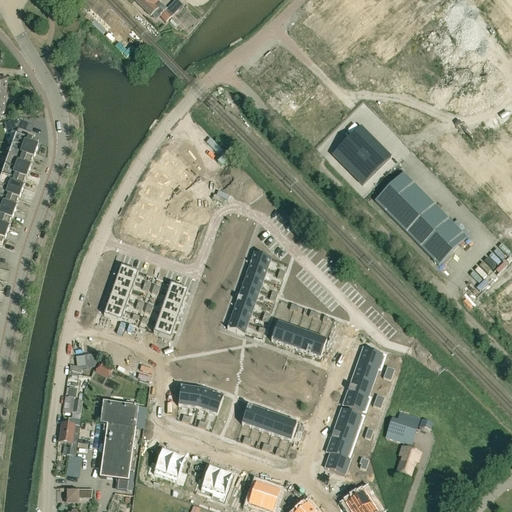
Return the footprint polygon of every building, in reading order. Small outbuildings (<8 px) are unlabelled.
[(134,0),(151,17),(158,10),(162,5),(158,1),(159,0),(134,0)] [(465,12),(467,17),(477,14),(473,3),(466,6),(468,11),(465,12)] [(173,4),(159,17),(165,23),(172,16),(173,17),(179,10),(173,4)] [(178,15),(189,29),(198,22),(188,8),(178,15)] [(179,25),(173,19),(170,22),(175,28),(179,25)] [(440,33),(451,43),(462,33),(451,22),(440,33)] [(433,39),(441,33),(435,26),(428,32),(433,39)] [(413,34),(420,44),(429,38),(422,28),(413,34)] [(310,44),(320,40),(316,30),(306,33),(310,44)] [(420,49),(430,62),(443,52),(433,39),(420,49)] [(362,97),(368,103),(375,96),(370,90),(362,97)] [(299,96),(299,92),(276,92),(276,106),(290,106),(290,96),(299,96)] [(447,94),(437,100),(453,122),(462,116),(447,94)] [(401,143),(421,125),(417,121),(397,139),(401,143)] [(391,159),(361,128),(332,157),(362,187),(391,159)] [(35,136),(18,130),(12,146),(36,154),(38,148),(37,148),(38,144),(33,142),(35,136)] [(33,161),(36,154),(12,146),(9,156),(31,164),(32,160),(33,161)] [(148,182),(129,234),(189,255),(197,233),(159,220),(169,191),(179,181),(189,191),(198,182),(171,155),(149,178),(148,182)] [(29,168),(31,164),(9,156),(5,166),(28,175),(31,169),(29,168)] [(204,217),(226,168),(219,165),(213,177),(209,175),(198,198),(202,200),(196,213),(204,217)] [(26,181),(28,175),(5,166),(1,177),(24,185),(25,181),(26,181)] [(466,239),(403,175),(375,203),(438,267),(466,239)] [(22,189),(24,185),(1,177),(0,180),(0,187),(21,195),(23,189),(22,189)] [(19,201),(21,195),(0,187),(0,199),(17,205),(18,201),(19,201)] [(15,209),(17,205),(0,199),(0,210),(14,215),(16,209),(15,209)] [(12,222),(14,215),(0,210),(0,221),(9,225),(11,221),(12,222)] [(8,229),(9,225),(0,221),(0,233),(7,236),(9,230),(8,229)] [(254,254),(250,265),(267,271),(271,260),(254,254)] [(250,265),(246,276),(263,282),(267,271),(250,265)] [(121,268),(118,278),(135,284),(138,274),(121,268)] [(246,276),(243,287),(260,293),(263,282),(246,276)] [(118,278),(114,287),(131,293),(135,284),(118,278)] [(171,285),(167,295),(184,301),(188,291),(171,285)] [(114,287),(111,297),(128,303),(131,293),(114,287)] [(243,287),(239,297),(256,304),(260,293),(243,287)] [(167,295),(164,305),(181,311),(184,301),(167,295)] [(111,297),(107,307),(124,313),(128,303),(111,297)] [(239,297),(235,308),(252,314),(256,304),(239,297)] [(164,305),(160,315),(178,321),(181,311),(164,305)] [(107,307),(104,317),(121,323),(124,313),(107,307)] [(235,308),(231,319),(248,325),(252,314),(235,308)] [(160,315),(157,324),(174,330),(178,321),(160,315)] [(231,319),(227,330),(244,336),(248,325),(231,319)] [(273,323),(267,341),(277,345),(283,327),(273,323)] [(157,324),(153,334),(171,340),(174,330),(157,324)] [(283,327),(277,345),(287,348),(293,330),(283,327)] [(293,330),(287,348),(296,351),(303,333),(293,330)] [(303,333),(296,351),(306,355),(312,337),(303,333)] [(312,337),(306,355),(316,358),(322,340),(312,337)] [(363,350),(358,364),(378,372),(383,357),(363,350)] [(317,399),(281,379),(291,361),(274,351),(264,369),(270,372),(269,375),(277,380),(272,388),(311,410),(317,399)] [(101,362),(100,354),(86,356),(87,368),(97,367),(97,362),(101,362)] [(109,367),(113,361),(105,356),(96,372),(110,379),(115,370),(109,367)] [(358,364),(353,379),(373,386),(378,372),(358,364)] [(353,379),(348,393),(368,400),(373,386),(353,379)] [(70,389),(68,398),(76,399),(77,390),(70,389)] [(181,389),(178,408),(189,409),(191,390),(181,389)] [(191,390),(189,409),(198,411),(203,392),(191,390)] [(203,392),(198,411),(207,414),(213,396),(203,392)] [(348,393),(343,407),(363,414),(368,400),(348,393)] [(213,396),(207,414),(217,417),(223,399),(213,396)] [(83,403),(75,401),(73,413),(81,415),(83,403)] [(139,408),(132,407),(133,403),(126,402),(126,406),(103,403),(100,425),(107,426),(100,479),(119,482),(117,492),(127,493),(128,492),(132,493),(133,482),(129,482),(139,408)] [(248,408),(242,426),(252,430),(258,412),(248,408)] [(341,411),(336,425),(357,432),(362,418),(341,411)] [(258,412),(252,430),(261,433),(268,415),(258,412)] [(268,415),(261,433),(271,436),(277,418),(268,415)] [(277,418),(271,436),(281,440),(287,422),(277,418)] [(392,420),(386,440),(404,445),(411,447),(418,427),(392,420)] [(287,422),(281,440),(291,443),(297,425),(287,422)] [(77,442),(73,442),(75,427),(62,425),(59,443),(70,445),(69,449),(65,448),(64,456),(75,457),(77,442)] [(336,425),(331,439),(352,447),(357,432),(336,425)] [(331,439),(326,454),(330,455),(347,461),(352,447),(331,439)] [(403,459),(398,473),(411,477),(415,464),(418,465),(421,455),(410,451),(411,447),(404,445),(403,449),(400,458),(403,459)] [(152,463),(148,474),(154,476),(154,474),(166,478),(174,456),(162,452),(157,465),(152,463)] [(330,455),(325,470),(345,477),(350,462),(347,461),(330,455)] [(174,456),(166,478),(178,482),(177,485),(183,487),(187,475),(181,473),(186,460),(174,456)] [(199,480),(195,491),(201,493),(202,491),(213,495),(221,473),(209,468),(205,482),(199,480)] [(221,473),(213,495),(225,499),(224,501),(230,503),(234,492),(228,490),(233,477),(221,473)] [(246,496),(242,508),(248,510),(249,507),(260,511),(268,489),(256,485),(252,498),(246,496)] [(357,499),(345,506),(348,511),(359,511),(371,504),(365,494),(367,493),(364,487),(354,494),(357,499)] [(268,489),(260,511),(262,511),(279,511),(281,509),(275,507),(280,493),(268,489)] [(66,492),(66,504),(78,504),(78,502),(80,502),(84,500),(84,492),(78,492),(66,492)]
